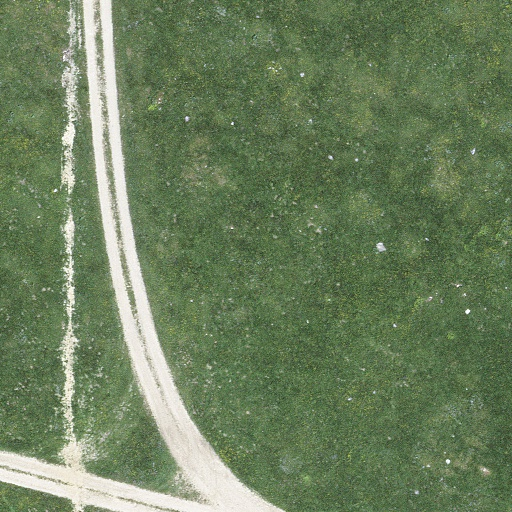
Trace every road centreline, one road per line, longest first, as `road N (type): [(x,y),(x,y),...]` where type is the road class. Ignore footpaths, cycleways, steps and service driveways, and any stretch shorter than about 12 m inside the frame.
road 1 (track): [(98,0),(109,128),(172,406),(223,511)]
road 2 (track): [(168,511),(0,468)]
